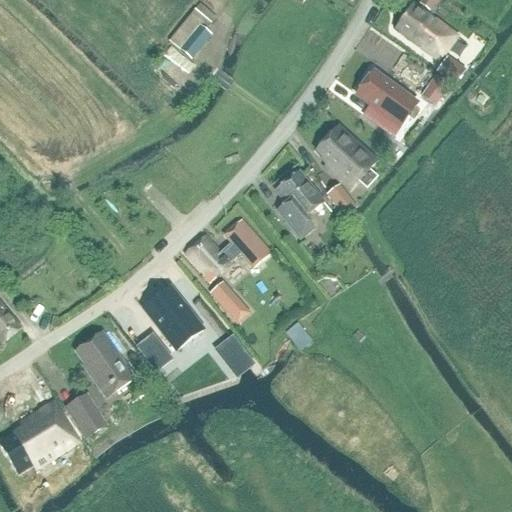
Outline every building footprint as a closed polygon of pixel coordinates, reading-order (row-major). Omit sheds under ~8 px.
[(438,0),(421,0),(418,4),(429,12),(433,6),(435,7),(440,1),(438,0)] [(395,31),(438,62),(455,37),(412,7),(395,31)] [(212,36),(204,29),(209,24),(193,12),(168,43),(179,50),(192,61),(212,36)] [(382,42),(388,32),(375,24),(369,34),(382,42)] [(447,59),(436,73),(456,88),(466,73),(447,59)] [(372,76),(357,97),(393,124),(409,102),(372,76)] [(434,76),(420,97),(434,107),(449,87),(434,76)] [(377,163),(338,128),(316,152),(329,164),(325,168),(350,192),(377,163)] [(324,204),(299,173),(275,193),(294,216),(285,223),(300,242),(315,230),(306,218),(324,204)] [(355,211),(338,188),(326,196),(345,221),(355,211)] [(207,238),(187,254),(210,282),(217,277),(227,268),(243,256),(253,268),(267,257),(240,224),(225,237),(232,246),(221,255),(207,238)] [(209,296),(225,314),(237,303),(221,285),(209,296)] [(202,332),(169,290),(142,312),(175,354),(202,332)] [(21,330),(0,304),(0,342),(3,345),(21,330)] [(296,324),(286,332),(284,334),(299,352),(311,343),(296,324)] [(133,381),(101,335),(76,353),(84,365),(83,366),(107,400),(133,381)] [(171,362),(151,337),(135,350),(155,375),(171,362)] [(67,410),(86,439),(105,427),(87,398),(67,410)] [(0,442),(0,444),(19,475),(32,466),(36,470),(78,444),(53,404),(21,423),(23,428),(0,442)]
